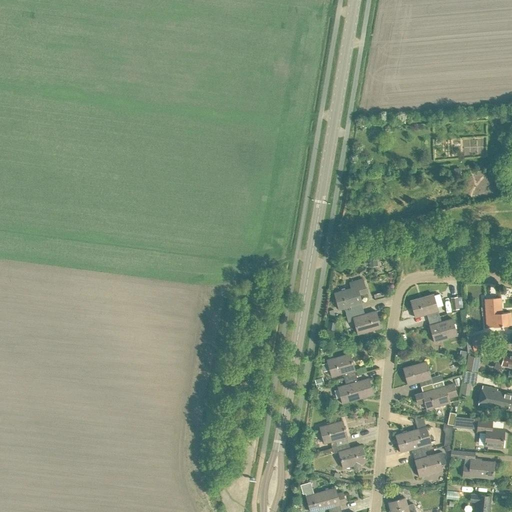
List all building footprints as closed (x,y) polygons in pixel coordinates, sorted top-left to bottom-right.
[(352,288),(334,293),(339,310),(350,306),(351,312),(363,309),(361,303),(362,303),(359,295),(367,292),(363,279),(350,283),(352,288)] [(433,294),(410,301),(415,317),(426,314),(428,320),(439,316),(438,311),(436,303),(442,301),(439,293),(433,295),(433,294)] [(500,298),(485,299),(486,327),(511,325),(510,312),(501,313),(500,298)] [(363,309),(351,312),(345,314),(348,322),(354,320),(357,334),(380,328),(376,311),(364,314),(363,309)] [(439,316),(428,320),(429,325),(434,342),(457,335),(452,319),(441,322),(439,316)] [(470,333),(465,334),(467,353),(488,348),(485,334),(471,338),(470,333)] [(511,354),(504,352),(501,365),(511,367),(511,354)] [(350,353),(327,360),(331,377),(343,374),(344,379),(356,376),(354,370),(350,353)] [(480,357),(474,356),(467,355),(465,369),(477,372),(480,357)] [(430,378),(426,361),(403,368),(408,385),(419,382),(421,387),(436,382),(435,377),(430,378)] [(356,376),(344,379),(346,384),(337,387),(342,404),(373,395),(368,378),(357,381),(356,376)] [(440,381),(421,387),(422,392),(415,395),(418,404),(424,402),(426,409),(449,403),(448,398),(457,395),(453,383),(444,386),(443,381),(440,381)] [(497,389),(482,386),(478,405),(499,410),(499,408),(507,409),(507,408),(511,409),(511,395),(510,395),(510,394),(497,391),(497,389)] [(447,424),(454,426),(455,417),(456,412),(450,411),(447,424)] [(454,426),(453,427),(473,429),(474,418),(455,417),(454,426)] [(492,420),(478,419),(476,432),(485,433),(484,446),(493,446),(493,448),(502,448),(504,429),(491,428),(492,420)] [(347,437),(342,420),(319,427),(324,443),(330,442),(332,447),(348,443),(347,437)] [(454,426),(447,424),(444,423),(443,430),(445,433),(444,445),(452,443),(453,427),(454,426)] [(426,427),(395,435),(400,452),(412,449),(413,454),(430,449),(428,444),(430,443),(426,427)] [(348,443),(332,447),(333,453),(338,452),(343,468),(353,465),(355,471),(361,469),(359,464),(366,462),(361,445),(350,448),(348,443)] [(424,451),(413,454),(415,460),(414,460),(419,476),(442,470),(441,465),(445,463),(442,452),(426,456),(424,451)] [(470,464),(464,464),(462,477),(469,477),(469,476),(492,478),(494,462),(477,460),(477,459),(470,458),(470,464)] [(301,487),(303,494),(309,492),(308,486),(301,487)] [(337,494),(335,488),(305,496),(309,511),(312,511),(328,508),(329,511),(333,511),(341,510),(339,504),(345,503),(342,492),(337,494)] [(489,511),(491,496),(471,494),(470,501),(477,502),(476,511),(477,511),(476,511),(489,511)] [(405,498),(388,502),(390,511),(415,511),(413,504),(407,505),(405,498)]
